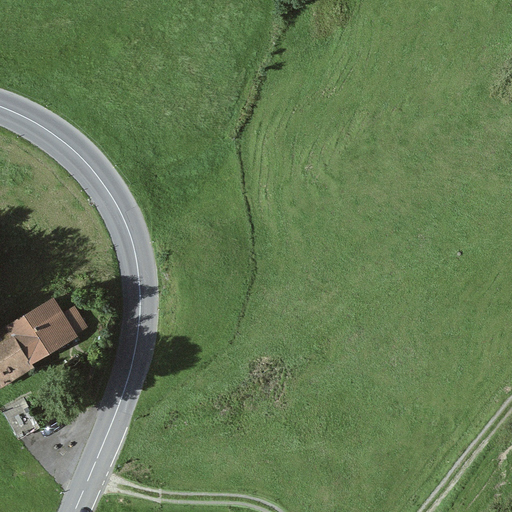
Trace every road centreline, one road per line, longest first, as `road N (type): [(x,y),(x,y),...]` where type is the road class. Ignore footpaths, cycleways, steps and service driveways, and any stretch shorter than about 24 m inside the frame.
road 1 (tertiary): [(75,511),(118,408),(138,332),(132,241),(92,167),(0,107)]
road 2 (track): [(90,476),(155,500),(246,501),(270,511)]
road 3 (track): [(433,511),(511,412)]
